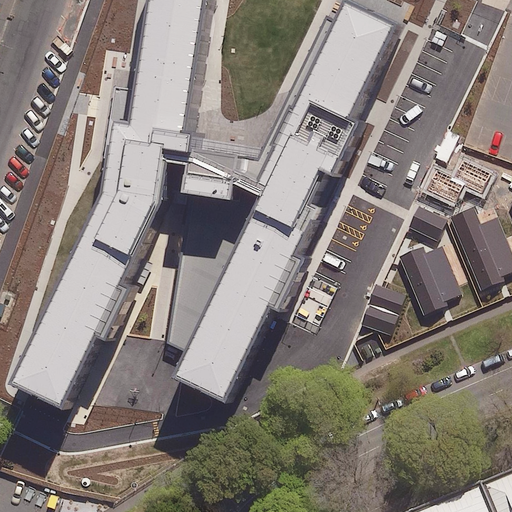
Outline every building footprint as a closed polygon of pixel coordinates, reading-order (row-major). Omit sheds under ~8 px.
[(101,194),(8,382),(59,407),(95,334),(103,338),(127,288),(118,284),(159,202),(164,161),(183,163),(179,193),(186,194),(168,341),(191,352),(181,373),(222,394),(266,304),(280,311),(306,258),(296,253),(318,208),(307,203),(322,173),(332,178),(359,123),(347,117),(392,25),(345,2),(334,25),(327,22),(267,145),(192,134),(181,132),(200,0),(150,0),(136,94),(117,91),(101,194)] [(493,173),(462,160),(455,178),(435,170),(427,189),(457,203),(464,186),(484,194),(493,173)] [(449,220),(419,206),(409,228),(439,241),(449,220)] [(473,209),(451,218),(481,290),(505,280),(504,277),(511,273),(511,253),(497,217),(480,224),(473,209)] [(424,246),(398,256),(423,316),(448,305),(447,301),(462,295),(442,248),(427,254),(424,246)] [(406,295),(376,284),(362,325),(392,336),(406,295)] [(511,511),(511,470),(412,511),(511,511)]
